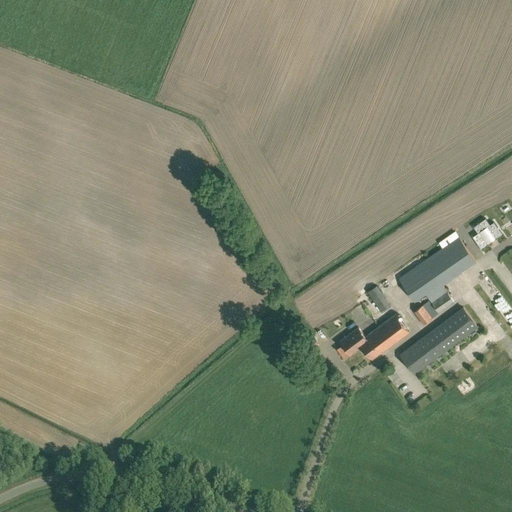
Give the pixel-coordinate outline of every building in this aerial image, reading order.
[(424,323),(439,312),(440,312),(455,302),(447,290),(443,285),(476,261),(459,236),(399,277),(415,300),(426,292),(430,299),(414,311),(424,323)] [(507,279),(511,274),(511,268),(507,263),(499,271),(507,279)] [(391,278),(383,284),(390,294),(403,284),(400,280),(395,283),(391,278)] [(377,285),(367,291),(381,311),(390,304),(377,285)] [(225,337),(257,314),(250,304),(218,328),(225,337)] [(477,325),(463,307),(401,354),(415,372),(477,325)] [(362,351),(365,348),(372,358),(381,351),(381,352),(409,331),(395,313),(367,334),(368,334),(366,336),(358,326),(340,340),(351,353),(359,347),(362,351)] [(406,394),(412,390),(398,372),(392,377),(406,394)]
